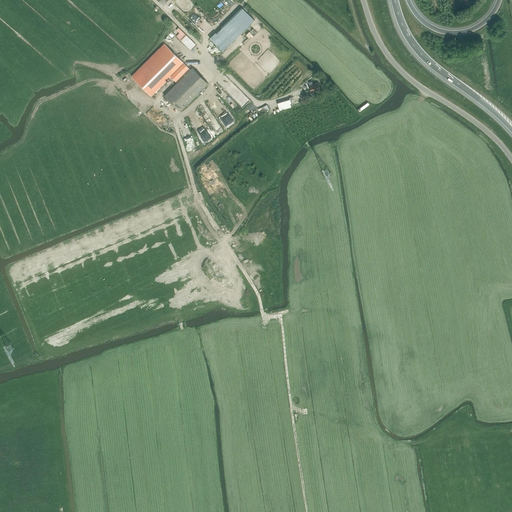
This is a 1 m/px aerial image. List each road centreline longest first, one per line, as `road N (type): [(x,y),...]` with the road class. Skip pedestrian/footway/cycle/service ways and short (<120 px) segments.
road 1 (track): [(263,317),(258,294),(194,190),(175,121),(225,71)]
road 2 (track): [(301,268),(297,305),(276,314),(306,511)]
road 3 (unclassified): [(511,158),(481,126),(400,70),(363,0)]
road 4 (motorway): [(394,0),(409,39),(429,62),(511,130)]
